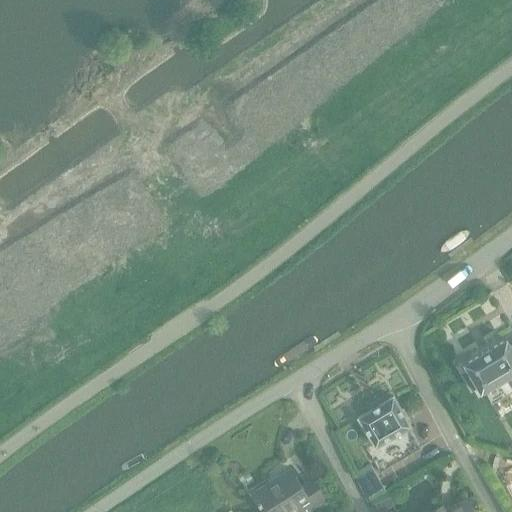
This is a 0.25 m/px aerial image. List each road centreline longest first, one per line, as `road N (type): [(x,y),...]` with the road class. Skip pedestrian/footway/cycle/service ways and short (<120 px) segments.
road 1 (unclassified): [(511,72),(284,254),(0,458)]
road 2 (residential): [(298,382),(403,319),(511,234)]
road 3 (residential): [(100,511),(298,382)]
road 4 (unclassified): [(361,511),(298,382)]
